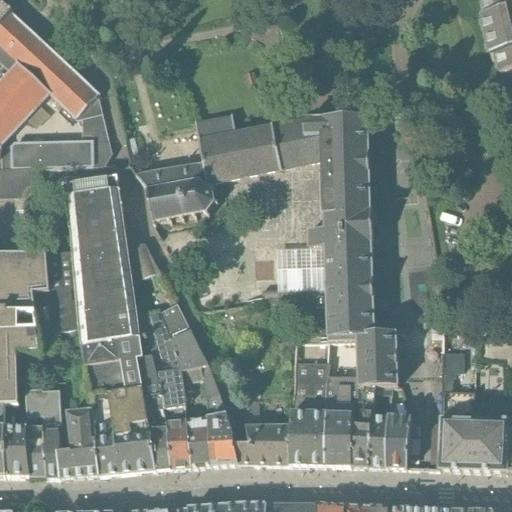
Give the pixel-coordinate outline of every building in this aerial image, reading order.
[(511,0),(498,0),(482,4),(486,23),(481,24),(491,63),(496,63),(500,81),(511,78),(511,0)] [(0,173),(40,172),(95,171),(95,173),(117,172),(109,139),(99,103),(101,101),(13,19),(14,17),(12,15),(11,16),(1,7),(2,6),(0,4),(0,173)] [(204,168),(209,189),(283,175),(283,174),(323,164),(325,234),(308,234),(309,252),(325,252),(326,291),(279,291),(279,295),(281,295),(281,306),(300,302),(298,348),(329,348),(329,349),(358,348),(359,388),(359,394),(377,393),(400,392),(398,337),(377,338),(374,250),(375,250),(375,215),(373,215),(370,123),(305,125),(236,137),(234,120),(197,127),(204,168)] [(214,193),(209,189),(204,168),(135,179),(148,195),(154,228),(208,218),(216,207),(214,193)] [(0,202),(15,202),(36,202),(42,201),(40,172),(0,173),(0,202)] [(118,181),(63,189),(70,233),(71,233),(73,256),(80,333),(86,372),(91,399),(91,400),(94,414),(92,415),(101,481),(157,476),(144,402),(162,400),(159,381),(158,379),(155,366),(143,320),(140,321),(133,279),(132,279),(129,250),(118,181)] [(317,260),(301,261),(301,248),(279,248),(281,288),(318,287),(317,260)] [(47,258),(52,297),(35,298),(39,340),(80,333),(73,256),(47,258)] [(18,357),(41,356),(39,340),(35,298),(52,297),(47,258),(0,257),(0,482),(11,483),(6,432),(6,409),(20,409),(19,386),(18,357)] [(203,372),(209,371),(190,331),(181,314),(163,324),(182,377),(203,372)] [(173,475),(192,473),(182,377),(163,324),(160,315),(143,320),(155,366),(170,363),(174,376),(158,379),(159,381),(162,400),(164,416),(179,413),(180,426),(166,429),(173,475)] [(439,468),(440,473),(440,475),(484,477),(511,478),(511,398),(487,398),(476,397),(454,396),(453,382),(457,381),(456,377),(465,377),(465,358),(444,357),(444,422),(441,423),(441,429),(439,468)] [(289,471),(326,472),(328,386),(329,367),(296,366),(291,431),(289,471)] [(213,472),(240,470),(234,438),(209,371),(203,372),(213,472)] [(192,473),(213,472),(203,372),(182,377),(192,473)] [(326,472),(352,472),(352,408),(359,408),(359,394),(359,388),(328,386),(326,472)] [(352,472),(370,473),(373,420),(377,393),(359,394),(359,408),(352,408),(352,472)] [(33,483),(50,484),(45,397),(45,395),(27,396),(28,433),(33,483)] [(65,484),(64,458),(62,439),(55,439),(55,431),(62,431),(62,397),(45,397),(50,484),(61,484),(62,484),(65,484)] [(157,476),(173,475),(166,429),(164,416),(162,400),(144,402),(157,476)] [(255,470),(289,471),(291,431),(275,431),(261,431),(259,404),(239,406),(249,431),(246,431),(255,470)] [(101,481),(92,415),(91,414),(68,417),(73,456),(64,458),(65,484),(100,482),(101,481)] [(370,473),(387,473),(389,421),(373,420),(370,473)] [(408,472),(409,466),(412,428),(413,422),(389,421),(387,473),(408,474),(408,472)] [(33,483),(28,433),(21,433),(6,432),(11,483),(33,483)]
